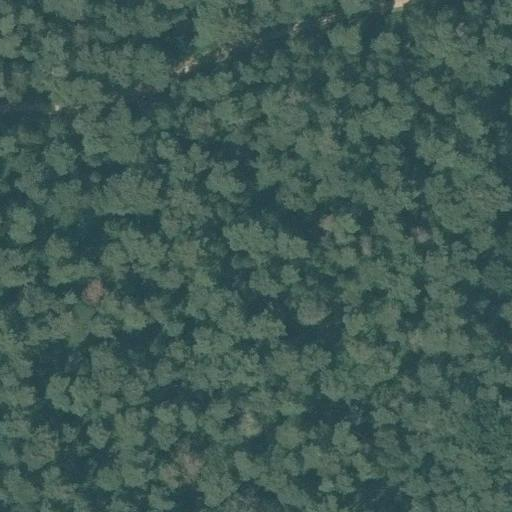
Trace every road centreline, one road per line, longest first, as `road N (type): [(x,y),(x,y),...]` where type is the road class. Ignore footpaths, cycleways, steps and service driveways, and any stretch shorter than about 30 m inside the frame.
road 1 (track): [(0,109),(86,109),(311,22),(414,0)]
road 2 (track): [(511,214),(475,300),(482,511)]
